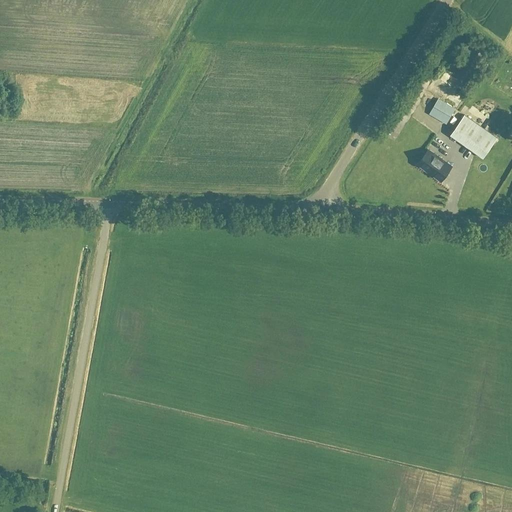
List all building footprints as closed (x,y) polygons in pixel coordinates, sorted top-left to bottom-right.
[(448,83),(465,93),(491,49),(475,40),(448,83)] [(446,125),(455,110),(438,100),(428,115),(446,125)] [(450,136),(483,159),(497,139),(464,116),(450,136)] [(417,166),(441,183),(451,168),(428,151),(417,166)] [(472,158),(470,165),(477,167),(479,161),(472,158)] [(490,185),(499,170),(483,161),(474,176),(490,185)]
